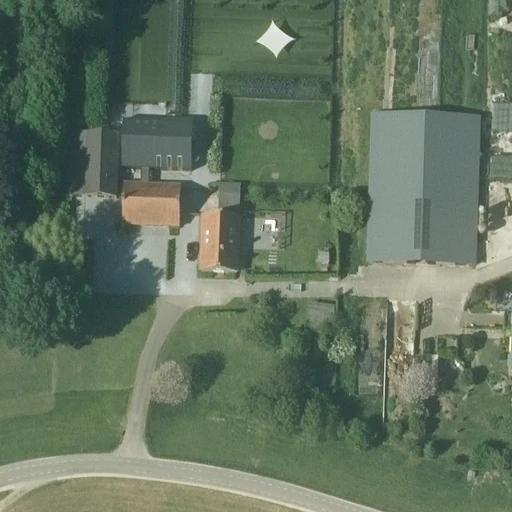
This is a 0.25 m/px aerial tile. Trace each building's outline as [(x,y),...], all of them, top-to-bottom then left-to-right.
[(366,265),(454,267),(476,268),(480,119),(370,116),(366,265)] [(188,168),(189,127),(133,125),(132,166),(188,168)] [(117,200),(119,137),(67,136),(65,198),(117,200)] [(124,186),(122,228),(179,230),(181,188),(124,186)] [(239,217),(241,198),(241,197),(240,197),(240,186),(219,186),(219,197),(218,197),(217,216),(239,217)] [(202,218),(199,274),(237,275),(239,219),(202,218)] [(325,309),(307,308),(304,347),(321,350),(325,309)] [(412,337),(386,337),(385,424),(411,425),(412,337)] [(415,385),(436,385),(436,361),(415,361),(415,385)]
